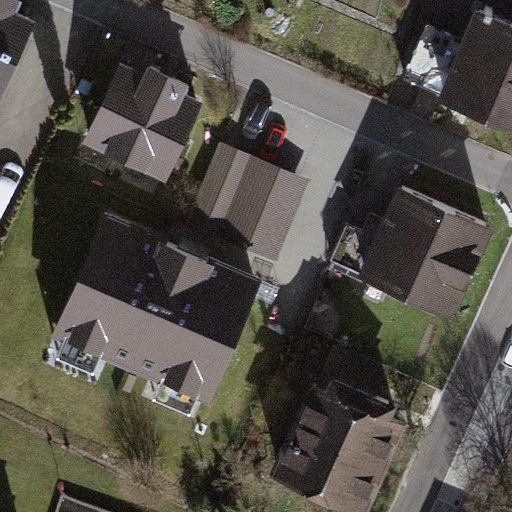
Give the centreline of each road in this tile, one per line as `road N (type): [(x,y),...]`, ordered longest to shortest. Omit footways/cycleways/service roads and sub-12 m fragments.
road 1 (residential): [(511,186),(71,0)]
road 2 (residential): [(425,511),(511,305)]
